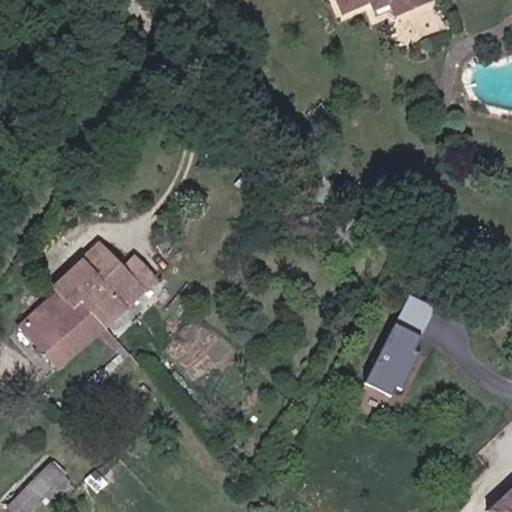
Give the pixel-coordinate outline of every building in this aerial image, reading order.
[(342,0),(352,20),(380,8),(382,11),(395,4),(406,28),(455,5),(452,0),(342,0)] [(55,287),(63,298),(21,329),(52,370),(94,338),(112,325),(129,312),(127,309),(159,286),(147,269),(132,280),(109,250),(55,287)] [(428,339),(397,324),(364,388),(396,404),(428,339)] [(57,460),(9,496),(22,511),(35,511),(75,483),(57,460)] [(511,511),(511,490),(489,511),(511,511)]
